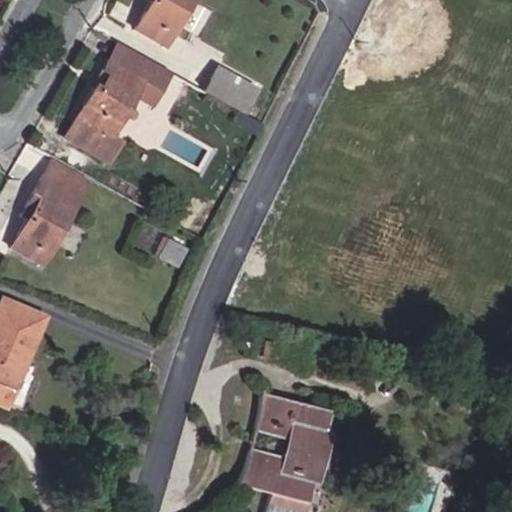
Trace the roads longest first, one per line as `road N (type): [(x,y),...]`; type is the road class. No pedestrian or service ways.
road 1 (unclassified): [(355,0),(199,318),(142,511)]
road 2 (residential): [(0,124),(15,116),(79,0)]
